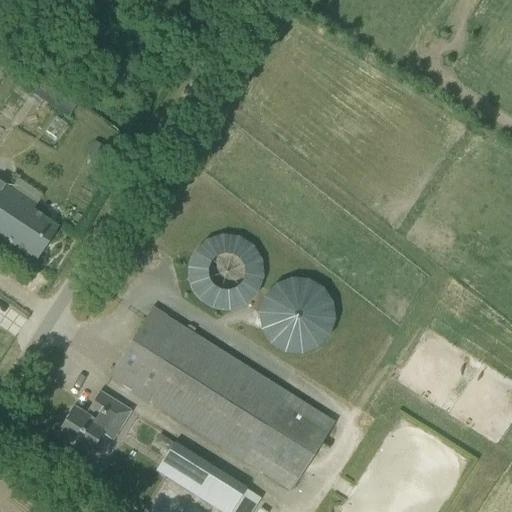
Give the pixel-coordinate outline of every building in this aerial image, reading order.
[(97,158),(103,148),(93,142),(87,152),(97,158)] [(0,184),(0,244),(5,248),(7,249),(9,245),(35,261),(57,228),(33,212),(36,208),(19,197),(17,196),(0,184)] [(240,228),(179,252),(204,317),(265,293),(240,228)] [(293,284),(275,289),(265,302),(262,318),(265,330),(271,340),(280,347),(288,349),(306,348),(320,337),(326,326),(327,308),(320,295),(310,287),(293,284)] [(108,377),(125,388),(290,492),(333,424),(151,309),(108,377)] [(65,452),(83,464),(101,435),(111,442),(130,413),(98,393),(84,416),(72,408),(53,437),(69,447),(65,452)] [(210,511),(255,511),(264,498),(159,433),(151,445),(159,450),(146,472),(210,511)]
